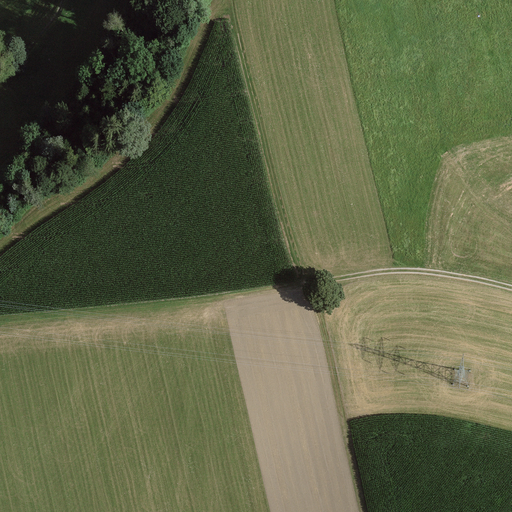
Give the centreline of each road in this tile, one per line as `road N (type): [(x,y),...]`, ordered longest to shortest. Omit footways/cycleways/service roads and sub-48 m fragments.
road 1 (track): [(361,511),(233,0)]
road 2 (track): [(0,326),(394,274),(511,291)]
